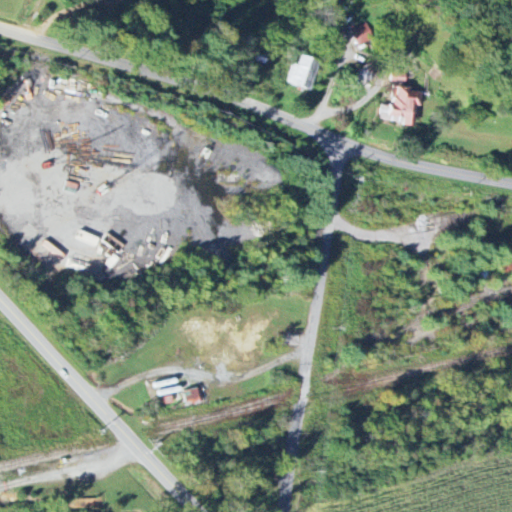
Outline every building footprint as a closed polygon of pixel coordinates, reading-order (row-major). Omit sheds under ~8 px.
[(351,28),(356,45),(373,40),(368,23),(351,28)] [(297,67),(290,65),(285,83),(311,91),(320,62),(300,56),(297,67)] [(353,74),(361,87),(381,75),(373,62),(353,74)] [(378,121),(414,126),(418,92),(409,91),(409,89),(404,88),(406,74),(395,72),(390,106),(380,105),(378,121)] [(75,239),(96,248),(100,240),(79,231),(75,239)] [(183,392),(186,406),(200,403),(197,389),(183,392)]
